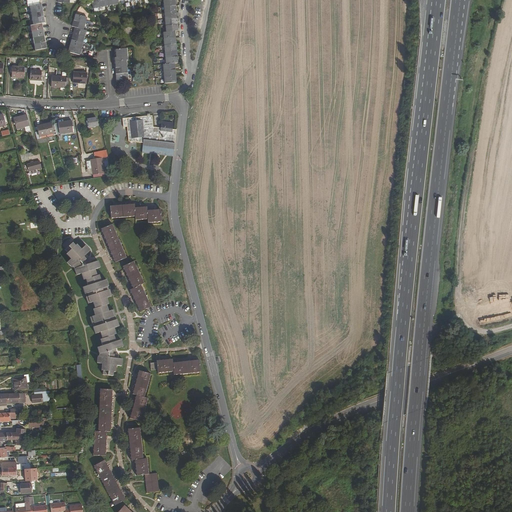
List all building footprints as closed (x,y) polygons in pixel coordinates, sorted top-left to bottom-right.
[(27,0),(28,7),(30,7),(34,25),(31,26),(36,51),(47,49),(43,24),(45,23),(42,4),(40,5),(39,0),(27,0)] [(91,0),(93,9),(118,4),(118,1),(124,0),(130,0),(131,2),(139,0),(91,0)] [(178,31),(175,0),(168,0),(163,1),(166,32),(163,33),(166,64),(163,65),(164,84),(177,83),(175,64),(178,63),(175,32),(178,31)] [(87,18),(75,15),(72,27),(75,28),(68,52),(79,55),(86,31),(84,30),(87,18)] [(114,58),(116,81),(128,80),(126,61),(128,61),(127,49),(115,50),(116,58),(114,58)] [(12,78),(24,79),(24,68),(12,67),(12,78)] [(30,81),(41,81),(42,71),(30,71),(30,81)] [(73,84),(86,84),(87,73),(73,73),(73,84)] [(51,88),(66,88),(66,77),(52,77),(51,88)] [(17,130),(30,126),(27,115),(14,119),(17,130)] [(173,156),(177,130),(173,130),(173,124),(162,122),(161,129),(161,132),(151,131),(150,127),(153,128),(152,116),(127,118),(129,142),(144,144),(143,152),(173,156)] [(89,128),(98,126),(97,118),(88,120),(89,128)] [(54,124),(57,135),(60,134),(73,133),(72,122),(60,123),(54,124)] [(54,136),(57,135),(54,124),(51,125),(51,124),(37,127),(40,137),(54,134),(54,136)] [(108,157),(107,150),(94,153),(95,160),(91,160),(93,175),(104,173),(102,158),(108,157)] [(20,156),(22,162),(29,160),(29,158),(36,156),(35,153),(20,156)] [(29,172),(41,169),(39,161),(27,164),(29,172)] [(148,223),(161,223),(160,210),(147,211),(147,207),(135,208),(134,205),(110,207),(111,219),(136,217),(136,221),(148,220),(148,223)] [(126,258),(113,225),(101,230),(115,263),(126,258)] [(85,261),(87,259),(89,257),(87,255),(90,251),(85,246),(81,250),(77,245),(75,247),(73,243),(72,244),(69,240),(63,246),(66,249),(65,250),(68,254),(66,255),(71,260),(67,263),(72,269),(73,267),(74,269),(77,276),(82,274),(84,281),(86,280),(88,287),(83,288),(85,295),(89,294),(89,296),(86,298),(88,304),(93,303),(95,309),(93,310),(95,316),(90,318),(92,325),(96,324),(97,327),(93,328),(95,335),(100,333),(102,340),(100,340),(102,346),(97,348),(99,355),(99,357),(98,357),(97,364),(102,364),(102,371),(108,372),(107,376),(113,376),(114,373),(116,373),(117,366),(122,367),(122,360),(118,359),(118,356),(116,355),(113,355),(113,351),(117,349),(123,347),(121,340),(116,342),(114,336),(116,335),(114,329),(119,327),(117,320),(116,320),(115,317),(116,317),(114,310),(109,312),(107,305),(109,305),(107,298),(112,297),(110,290),(109,290),(108,287),(109,287),(107,280),(102,282),(100,276),(97,276),(95,270),(100,268),(98,262),(92,264),(89,265),(85,261)] [(144,284),(134,262),(123,267),(133,289),(130,291),(140,313),(151,307),(141,286),(144,284)] [(174,376),(200,373),(199,360),(173,363),(172,360),(157,361),(157,363),(151,364),(151,371),(158,370),(158,374),(174,372),(174,376)] [(151,375),(139,372),(133,395),(136,396),(130,419),(142,422),(148,399),(145,398),(151,375)] [(15,391),(28,389),(26,378),(14,380),(15,391)] [(93,456),(106,457),(107,433),(111,433),(113,391),(100,390),(98,432),(94,432),(93,456)] [(49,401),(48,391),(30,391),(30,402),(49,401)] [(0,395),(0,404),(26,403),(26,394),(5,395),(0,395)] [(0,422),(10,422),(10,417),(16,416),(16,413),(0,414),(0,422)] [(140,429),(128,430),(131,461),(135,461),(137,476),(145,475),(147,493),(159,492),(157,474),(149,475),(147,459),(144,460),(140,429)] [(26,434),(16,434),(16,441),(15,445),(25,446),(25,444),(26,434)] [(0,449),(0,459),(9,458),(9,452),(7,452),(6,448),(5,449),(0,449)] [(115,506),(126,500),(105,461),(94,467),(115,506)] [(2,464),(2,468),(2,469),(9,468),(9,477),(17,477),(17,463),(2,464)] [(21,494),(32,494),(31,485),(21,485),(21,494)] [(62,511),(66,511),(66,510),(65,503),(51,504),(51,511),(62,511)]
